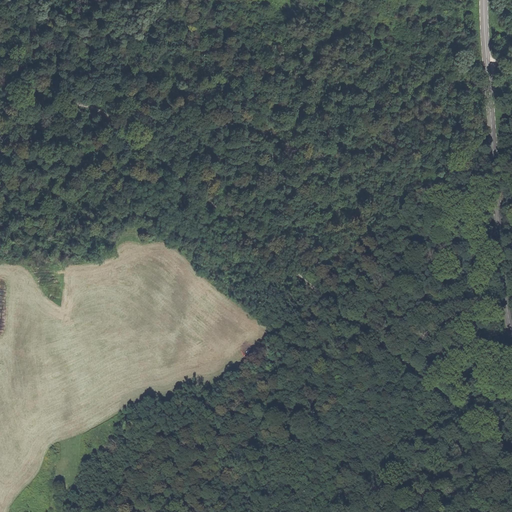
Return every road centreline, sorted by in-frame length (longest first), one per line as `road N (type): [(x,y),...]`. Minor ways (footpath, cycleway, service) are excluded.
road 1 (track): [(0,102),(101,113),(511,450)]
road 2 (secondary): [(483,0),(511,332)]
